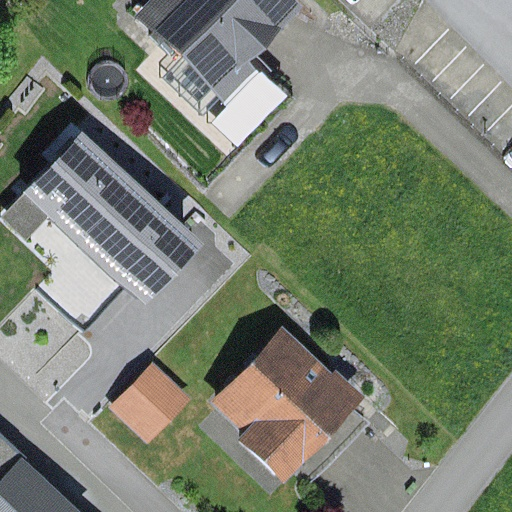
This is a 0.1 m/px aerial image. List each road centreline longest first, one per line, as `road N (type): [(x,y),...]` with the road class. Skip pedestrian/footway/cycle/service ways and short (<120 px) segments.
road 1 (residential): [(444,511),(511,426),(511,25),(486,0)]
road 2 (residential): [(61,423),(158,511)]
